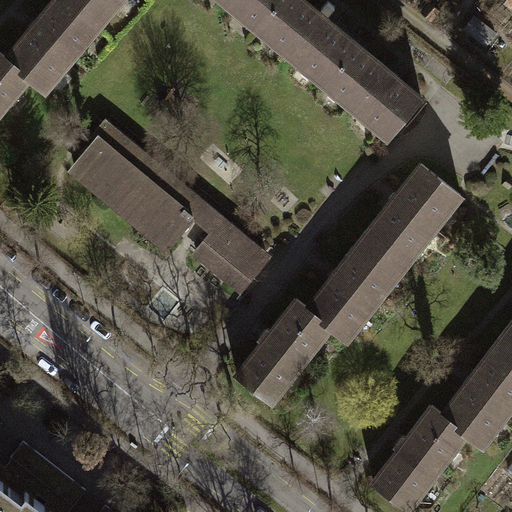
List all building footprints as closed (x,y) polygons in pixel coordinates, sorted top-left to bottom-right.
[(55,0),(7,58),(30,77),(45,91),(100,26),(80,9),(87,0),(55,0)] [(87,0),(80,9),(100,26),(121,0),(87,0)] [(223,0),(286,51),(292,45),(304,55),(298,62),(389,136),(422,97),(398,77),(392,84),(321,24),(335,7),(328,0),(313,19),(290,0),(223,0)] [(0,112),(30,77),(7,58),(0,52),(0,112)] [(169,245),(204,204),(106,123),(94,137),(98,141),(75,167),(87,177),(86,182),(93,188),(99,187),(106,192),(105,199),(112,204),(118,203),(125,209),(125,215),(132,220),(137,219),(145,225),(144,231),(151,237),(157,235),(169,245)] [(422,163),(368,230),(387,245),(380,255),(400,271),(462,195),(422,163)] [(224,220),(198,252),(241,287),(267,256),(224,220)] [(368,230),(307,307),(331,326),(347,338),(400,271),(380,255),(387,245),(368,230)] [(271,401),(331,326),(307,307),(297,298),(272,329),(268,328),(260,338),(262,342),(237,373),(271,401)] [(511,323),(503,335),(511,342),(511,323)] [(511,342),(503,335),(443,413),(467,432),(483,444),(511,405),(511,342)] [(408,508),(467,432),(443,413),(432,405),(408,436),(404,435),(396,445),(399,449),(374,481),(408,508)] [(19,463),(8,476),(40,501),(54,511),(68,511),(87,489),(24,440),(11,457),(19,463)] [(0,511),(32,511),(40,501),(8,476),(0,469),(0,511)] [(54,511),(40,501),(32,511),(54,511)]
